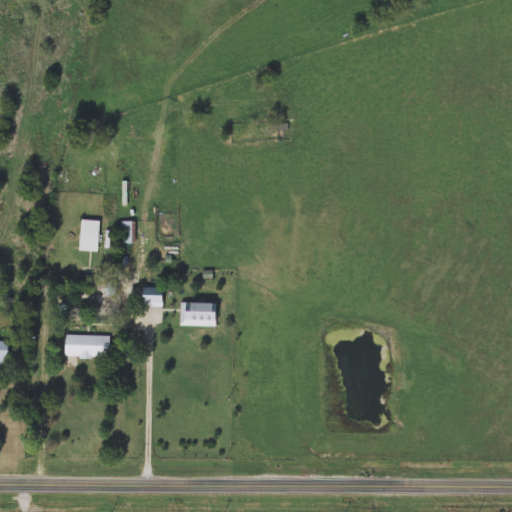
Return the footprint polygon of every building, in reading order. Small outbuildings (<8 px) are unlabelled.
[(268,123),(286,123),(286,131),(268,131),(268,123)] [(98,220),(98,250),(79,250),(79,220),(98,220)] [(120,243),(120,220),(134,220),(134,243),(120,243)] [(142,290),(160,290),(160,306),(142,306),(142,290)] [(214,326),(179,326),(179,302),(214,302),(214,326)] [(107,335),(107,357),(64,357),(64,335),(107,335)]
